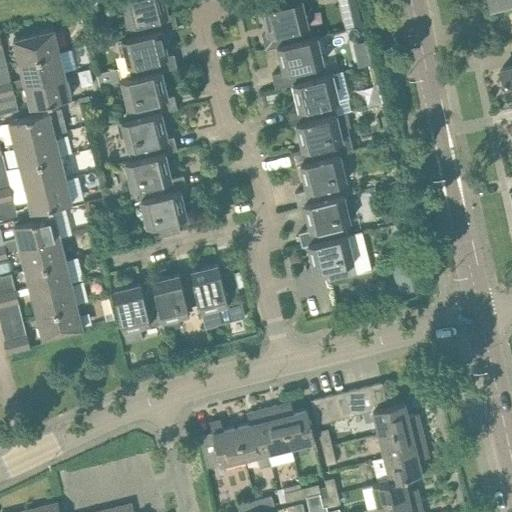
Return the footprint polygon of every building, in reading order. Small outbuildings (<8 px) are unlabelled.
[(122,0),(131,37),(162,29),(177,25),(174,12),(168,13),(164,0),(122,0)] [(277,45),(311,37),(308,24),(318,22),(312,0),(290,0),(261,7),(268,33),(262,35),(265,48),(277,45)] [(511,0),(487,0),(490,11),(511,5),(511,0)] [(357,7),(343,11),(347,26),(361,22),(357,7)] [(19,61),(59,51),(54,28),(13,38),(19,61)] [(168,54),(162,29),(131,37),(122,39),(131,78),(162,70),(177,67),(174,53),(168,54)] [(317,35),(311,37),(277,45),(283,71),(272,74),(275,87),(292,83),(321,75),(318,63),(324,62),(317,35)] [(25,84),(65,73),(59,51),(19,61),(25,84)] [(369,54),(356,57),(358,66),(372,63),(369,54)] [(508,97),(511,96),(511,65),(502,68),(508,97)] [(162,70),(131,78),(122,80),(131,119),(161,111),(161,109),(176,105),(174,94),(168,96),(162,70)] [(65,73),(25,84),(30,107),(71,96),(65,73)] [(296,123),(347,110),(351,109),(348,96),(339,99),(332,73),(321,75),(292,83),(299,108),(287,111),(291,124),(296,123)] [(0,83),(0,85),(3,96),(14,93),(11,80),(0,83)] [(14,143),(55,133),(49,110),(9,120),(14,143)] [(351,125),(347,110),(296,123),(302,148),(291,151),(294,165),(300,163),(340,153),(354,150),(348,126),(351,125)] [(131,160),(165,151),(177,148),(174,135),(168,137),(161,111),(131,119),(121,121),(131,160)] [(14,143),(20,166),(61,156),(55,133),(14,143)] [(388,144),(378,146),(380,156),(390,154),(388,144)] [(140,199),(181,189),(187,187),(183,174),(171,177),(165,151),(131,160),(125,161),(132,188),(137,187),(140,199)] [(298,205),(304,203),(344,193),(341,181),(346,180),(340,153),(300,163),(306,189),(295,192),(298,205)] [(20,166),(26,188),(66,178),(61,156),(20,166)] [(72,201),(66,178),(26,188),(31,211),(72,201)] [(10,185),(0,187),(0,193),(2,201),(13,198),(10,185)] [(181,189),(140,199),(147,225),(154,224),(157,236),(180,231),(177,218),(187,216),(181,189)] [(350,220),(344,193),(304,203),(310,229),(298,232),(302,245),(307,244),(348,234),(344,222),(350,220)] [(14,223),(20,246),(60,236),(54,213),(14,223)] [(362,230),(348,234),(307,244),(314,270),(324,268),(327,281),(372,269),(362,230)] [(25,269),(66,259),(60,236),(20,246),(25,269)] [(31,292),(72,282),(66,259),(25,269),(31,292)] [(239,292),(233,269),(220,272),(218,263),(191,269),(193,279),(199,302),(205,327),(223,323),(218,305),(228,302),(226,295),(239,292)] [(409,270),(394,274),(399,294),(414,290),(409,270)] [(155,289),(163,321),(165,329),(181,325),(178,315),(189,312),(188,305),(199,302),(193,279),(182,282),(179,272),(152,279),(155,289)] [(37,314),(77,304),(72,282),(31,292),(37,314)] [(158,324),(163,321),(155,289),(143,292),(140,282),(113,289),(126,341),(143,337),(141,329),(151,324),(158,324)] [(16,289),(4,292),(7,304),(19,301),(16,289)] [(77,304),(37,314),(42,337),(83,327),(77,304)] [(7,352),(30,346),(27,334),(4,340),(7,352)] [(381,382),(370,385),(376,408),(387,405),(381,382)] [(370,385),(358,387),(364,411),(363,411),(365,421),(375,419),(378,433),(420,423),(418,412),(408,414),(405,401),(387,405),(376,408),(370,385)] [(358,387),(346,390),(352,414),(363,411),(364,411),(358,387)] [(346,390),(335,393),(341,416),(352,414),(346,390)] [(329,419),(341,416),(335,393),(323,396),(329,419)] [(317,422),(329,419),(323,396),(311,399),(317,422)] [(291,401),(280,404),(291,446),(315,440),(307,407),(293,411),(291,401)] [(267,451),(291,446),(280,404),(257,410),(267,451)] [(244,457),(267,451),(257,410),(247,412),(249,422),(236,425),(244,457)] [(220,463),(244,457),(236,425),(223,428),(220,419),(210,421),(220,463)] [(378,433),(384,456),(426,446),(420,423),(378,433)] [(323,447),(331,444),(328,428),(319,430),(323,447)] [(331,444),(323,447),(327,463),(335,461),(331,444)] [(384,456),(372,459),(377,482),(389,479),(390,480),(404,476),(404,477),(422,472),(419,459),(429,456),(426,446),(384,456)] [(372,483),(378,507),(419,497),(417,487),(407,489),(404,477),(404,476),(390,480),(389,479),(372,483)] [(325,479),(329,496),(337,494),(336,490),(334,482),(333,477),(325,479)] [(343,480),(334,482),(336,490),(345,488),(343,480)] [(301,488),(303,496),(307,495),(309,494),(320,492),(318,484),(301,488)] [(303,496),(301,488),(285,492),(287,500),(303,496)] [(309,494),(307,495),(311,511),(327,511),(326,505),(323,506),(321,497),(320,492),(309,494)] [(337,494),(329,496),(321,497),(323,506),(326,505),(339,502),(337,494)] [(254,499),(257,508),(273,504),(271,495),(254,499)] [(422,511),(419,497),(378,507),(369,510),(369,511),(422,511)] [(257,508),(254,499),(238,503),(240,511),(257,508)] [(58,511),(56,502),(28,509),(28,511),(58,511)] [(118,506),(119,511),(132,511),(130,503),(118,506)]
